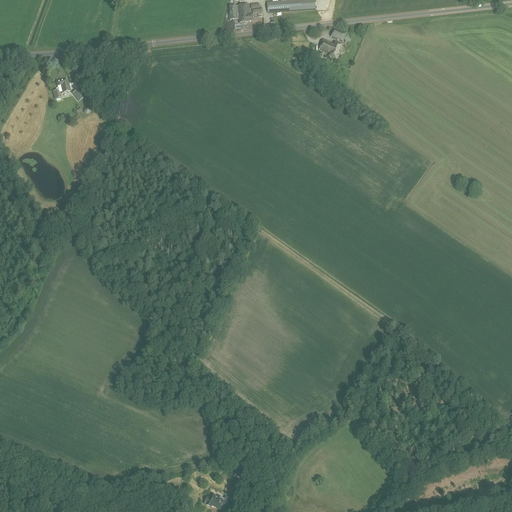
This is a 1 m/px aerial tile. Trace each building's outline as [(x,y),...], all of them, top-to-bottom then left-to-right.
[(303,0),(267,2),(268,13),(316,10),(315,0),(303,0)] [(253,9),(254,14),(262,13),(262,8),(259,8),(259,3),(251,4),(251,10),(253,9)] [(240,5),(242,23),(253,21),(253,15),(251,15),(250,4),(240,5)] [(239,19),(239,23),(242,23),(240,5),(231,6),(231,12),(228,12),(229,20),(239,19)] [(331,38),(343,42),(347,33),(335,28),(331,38)] [(329,57),(337,60),(343,45),(335,42),(335,44),(324,39),(319,50),(330,55),(329,57)] [(60,86),(62,93),(71,91),(68,80),(56,82),(57,87),(60,86)] [(53,92),(55,99),(61,98),(59,90),(53,92)] [(74,90),(71,92),(77,99),(80,97),(74,90)] [(70,121),(72,124),(76,121),(78,121),(82,118),(79,114),(75,117),(70,121)] [(236,467),(242,470),(246,461),(247,460),(243,458),(242,459),(241,459),(236,467)] [(232,477),(237,479),(238,477),(240,478),(243,472),(236,468),(232,477)] [(212,506),(220,510),(223,504),(225,505),(228,499),(226,497),(224,499),(221,497),(222,497),(219,496),(218,497),(213,494),(211,499),(208,497),(204,504),(211,508),(212,506)]
